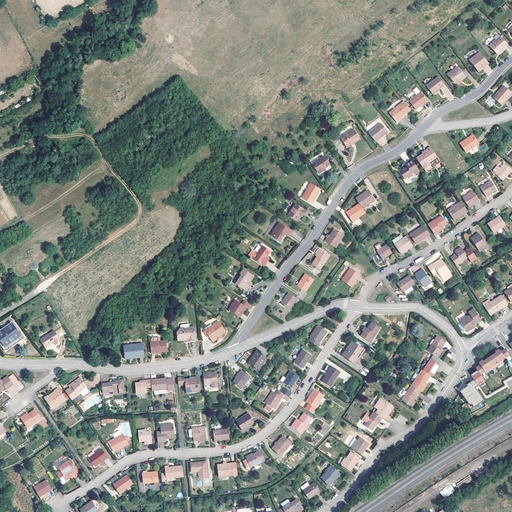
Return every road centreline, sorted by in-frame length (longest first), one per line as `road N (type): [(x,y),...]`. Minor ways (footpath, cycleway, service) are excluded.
road 1 (residential): [(357,305),(301,392),(256,439),(230,450),(136,456),(56,506)]
road 2 (residential): [(429,122),(353,176),(237,348)]
road 3 (track): [(93,137),(139,203),(139,215),(0,313)]
road 4 (residential): [(511,192),(430,253),(376,278),(357,305)]
road 5 (residential): [(59,364),(131,370),(237,348)]
road 6 (residential): [(237,348),(336,305),(357,305)]
road 7 (residential): [(357,305),(419,307),(452,332),(462,352)]
